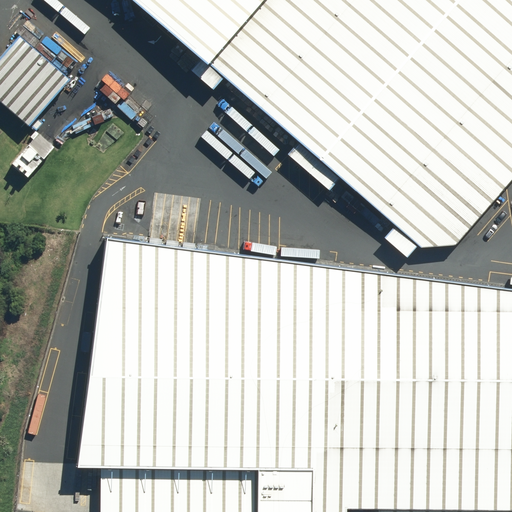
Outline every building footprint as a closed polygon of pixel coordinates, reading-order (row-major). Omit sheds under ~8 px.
[(511,0),(141,0),(422,245),(458,243),(511,180),(511,0)] [(69,81),(21,39),(0,62),(0,102),(28,127),(69,81)] [(50,149),(34,135),(9,165),(25,179),(50,149)] [(166,191),(158,190),(155,227),(159,227),(159,235),(194,238),(197,199),(166,197),(166,191)] [(155,200),(146,199),(142,232),(150,233),(155,200)] [(511,511),(511,291),(82,236),(45,464),(225,467),(224,511),(321,511),(322,509),(353,511),(511,511)]
